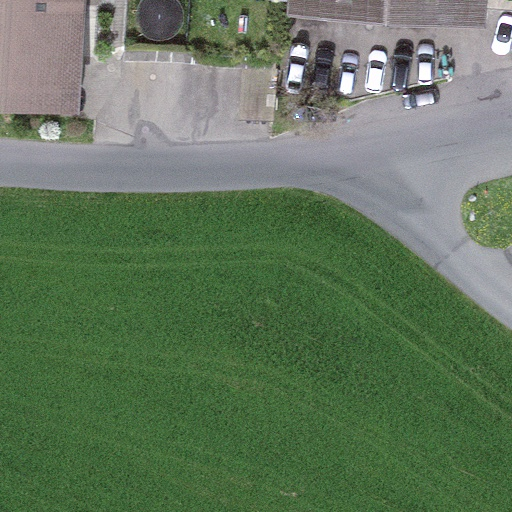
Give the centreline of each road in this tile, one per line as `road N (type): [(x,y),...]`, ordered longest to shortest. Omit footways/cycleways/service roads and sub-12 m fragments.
road 1 (unclassified): [(0,161),(242,164),(374,148),(511,114)]
road 2 (track): [(511,306),(431,224),(374,148)]
